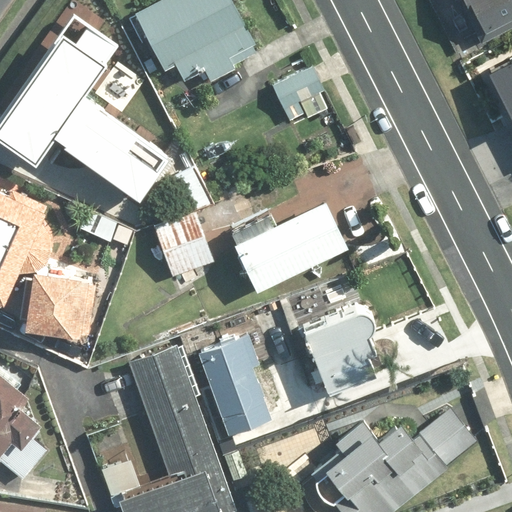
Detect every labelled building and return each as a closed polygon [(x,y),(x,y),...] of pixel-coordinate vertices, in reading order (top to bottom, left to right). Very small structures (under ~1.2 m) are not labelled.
[(255,54),(228,0),(151,0),(127,12),(157,72),(169,67),(176,81),(202,68),(207,78),(255,54)] [(511,0),(458,0),(476,32),(511,13),(511,0)] [(50,143),(138,201),(167,156),(78,98),(115,42),(76,17),(0,132),(0,136),(38,161),(50,143)] [(511,48),(482,65),(511,122),(511,48)] [(323,89),(310,62),(266,83),(286,125),(323,107),(316,92),(323,89)] [(0,289),(35,211),(0,195),(0,289)] [(248,287),(341,244),(321,201),(272,223),(266,210),(222,230),(248,287)] [(189,208),(150,224),(171,276),(210,260),(189,208)] [(88,280),(31,275),(26,333),(83,338),(88,280)] [(294,311),(289,300),(250,318),(271,364),(302,349),(323,395),(368,374),(361,360),(370,356),(360,333),(371,328),(360,302),(331,315),(323,297),(294,311)] [(232,501),(170,339),(119,358),(164,475),(137,485),(127,458),(95,470),(111,511),(215,511),(214,508),(232,501)] [(247,339),(197,355),(204,376),(193,380),(203,412),(214,408),(222,433),(272,417),(247,339)] [(25,391),(0,369),(0,461),(19,478),(44,450),(29,437),(38,427),(13,405),(25,391)] [(333,511),(389,511),(474,440),(445,406),(403,442),(386,421),(368,436),(357,422),(299,472),(333,511)]
